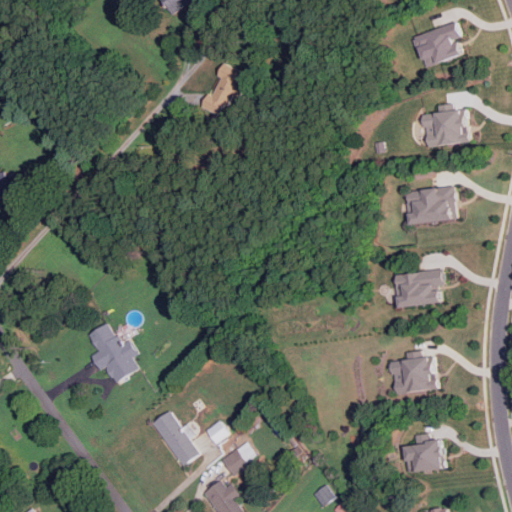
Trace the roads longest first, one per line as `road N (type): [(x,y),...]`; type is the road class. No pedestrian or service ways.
road 1 (residential): [(128,511),(0,335)]
road 2 (residential): [(511,464),(496,382),(511,253)]
